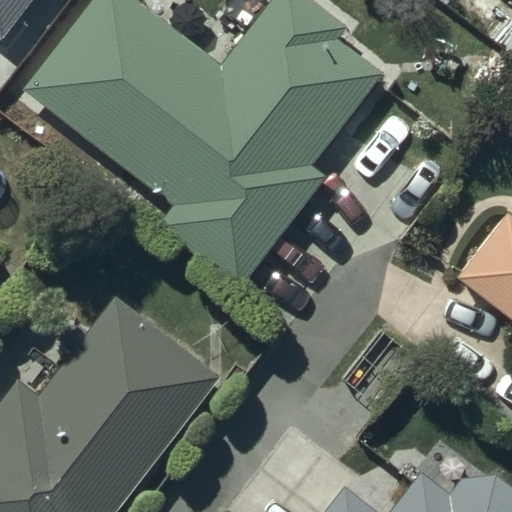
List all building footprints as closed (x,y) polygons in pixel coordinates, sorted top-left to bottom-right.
[(0,0),(0,25),(20,0),(0,0)] [(147,0),(81,0),(22,78),(169,193),(153,213),(234,276),(321,164),(306,153),(377,62),(336,29),(345,17),(323,0),(262,0),(219,55),(147,0)] [(511,207),(504,202),(456,266),(511,309),(511,207)] [(0,511),(116,511),(121,507),(110,497),(212,368),(112,289),(35,381),(20,369),(0,393),(0,511)] [(342,475),(311,511),(511,511),(511,477),(496,464),(459,469),(448,482),(420,459),(380,507),(342,475)]
